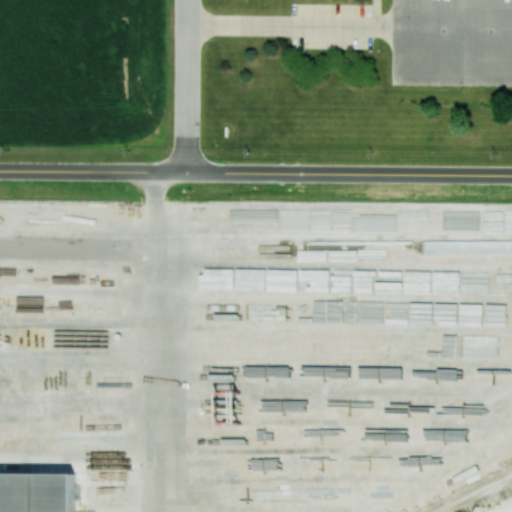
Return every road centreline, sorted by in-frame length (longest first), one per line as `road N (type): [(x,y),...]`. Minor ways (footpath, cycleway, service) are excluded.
road 1 (tertiary): [(0,171),(511,175)]
road 2 (residential): [(188,173),(188,0)]
